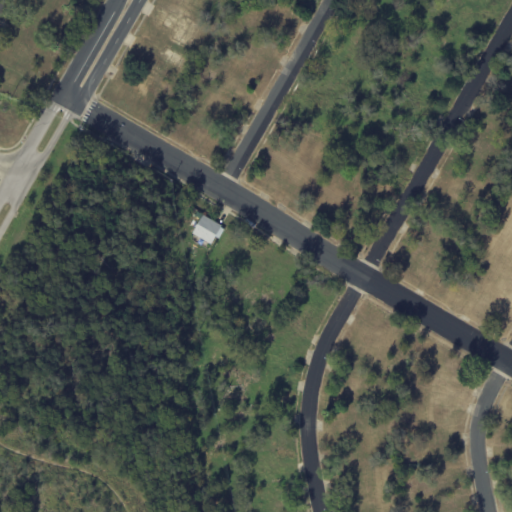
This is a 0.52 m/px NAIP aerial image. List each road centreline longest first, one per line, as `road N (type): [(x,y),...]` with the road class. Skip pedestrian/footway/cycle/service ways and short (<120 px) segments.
road 1 (residential): [(0,229),(135,0)]
road 2 (residential): [(112,0),(0,194)]
